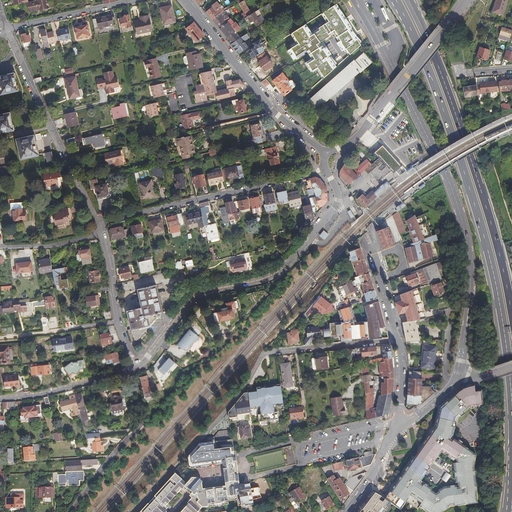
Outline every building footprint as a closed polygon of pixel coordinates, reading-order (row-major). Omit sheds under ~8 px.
[(36,0),(27,2),(26,2),(27,8),(28,9),(29,13),(34,11),(36,11),(38,9),(41,9),(42,10),(48,9),(45,0),(36,0)] [(258,10),(252,0),(246,0),(243,2),(245,6),(240,9),(243,14),(241,16),(243,19),(245,18),(257,11),(258,10)] [(495,0),(496,0),(492,12),(502,15),(507,0),(495,0)] [(211,7),(204,12),(210,20),(223,12),(215,3),(211,6),(211,7)] [(351,28),(335,4),(320,14),(326,23),(320,26),(319,24),(318,25),(319,27),(316,29),(315,27),(311,30),(310,29),(308,31),(304,24),(289,35),(294,42),(288,46),(289,48),(285,51),(285,52),(286,54),(287,54),(292,61),(294,59),(295,61),(304,55),(305,57),(307,55),(309,59),(303,64),(310,74),(315,70),(321,79),(337,65),(330,55),(330,54),(325,47),(322,48),(319,42),(332,34),(338,42),(335,43),(341,52),(343,50),(347,56),(362,43),(355,36),(350,28),(351,28)] [(171,14),(169,6),(157,8),(161,24),(172,22),(171,14)] [(257,11),(245,18),(243,19),(245,23),(247,22),(248,24),(252,22),(254,26),(263,21),(258,12),(257,11)] [(223,12),(210,20),(214,24),(217,28),(228,19),(223,12)] [(102,17),(92,20),(94,30),(113,25),(112,20),(114,19),(113,15),(102,17)] [(118,20),(120,29),(131,26),(128,15),(124,16),(124,18),(118,20)] [(150,31),(147,16),(139,18),(139,20),(133,22),(136,35),(150,31)] [(224,39),(228,44),(238,38),(233,32),(238,29),(234,23),(233,23),(231,22),(229,19),(228,19),(217,28),(224,37),(225,38),(224,39)] [(196,29),(191,23),(183,29),(194,42),(202,35),(196,29)] [(80,27),(75,28),(77,38),(88,35),(86,26),(80,27)] [(511,30),(511,26),(508,26),(507,30),(501,28),(499,35),(510,38),(511,31),(511,30)] [(61,40),(61,41),(70,39),(67,28),(62,29),(58,30),(59,32),(61,40)] [(40,31),(44,46),(48,45),(46,33),(45,30),(42,30),(40,31)] [(46,33),(48,45),(54,43),(52,32),(49,32),(46,33)] [(22,35),(20,35),(22,43),(23,43),(24,47),(30,46),(29,42),(28,36),(25,36),(25,34),(22,35)] [(246,38),(244,34),(238,38),(228,44),(236,54),(245,47),(242,43),(241,43),(240,42),(246,38)] [(249,55),(252,58),(262,52),(259,47),(261,46),(257,40),(250,45),(252,47),(247,51),(249,55)] [(489,51),(479,48),(476,58),(486,61),(489,51)] [(193,52),(184,54),(185,57),(186,64),(188,71),(201,68),(199,61),(197,54),(194,55),(193,52)] [(263,72),(272,66),(263,53),(256,58),(259,62),(257,63),(260,67),(263,72)] [(353,62),(360,70),(369,62),(362,54),(353,62)] [(147,68),(150,78),(159,76),(157,68),(154,59),(143,62),(145,69),(147,68)] [(360,70),(353,62),(352,61),(312,97),(320,106),(340,88),(360,70)] [(232,89),(243,87),(238,80),(230,82),(229,80),(223,82),(225,89),(215,92),(213,83),(210,71),(197,74),(199,85),(193,86),(195,91),(192,92),(194,103),(205,100),(204,95),(213,93),(215,101),(234,96),(232,89)] [(106,88),(108,87),(109,94),(113,93),(113,89),(117,88),(118,86),(117,79),(114,77),(113,77),(113,75),(110,72),(105,73),(104,77),(105,81),(103,81),(102,79),(95,80),(97,89),(103,88),(106,88)] [(282,97),(290,91),(289,90),(293,87),(293,85),(290,82),(289,81),(288,82),(281,73),(270,81),(278,91),(282,97)] [(7,75),(0,77),(0,94),(0,95),(18,91),(14,74),(7,75)] [(74,77),(64,79),(66,88),(68,98),(75,97),(78,96),(77,89),(74,77)] [(497,83),(498,92),(508,91),(507,80),(501,81),(501,82),(497,83)] [(480,94),(498,92),(497,82),(493,83),(483,84),(479,84),(479,85),(480,94)] [(163,88),(162,84),(148,87),(151,98),(161,96),(160,89),(163,88)] [(477,93),(476,86),(462,90),(465,99),(474,97),(474,94),(477,93)] [(289,107),(301,96),(296,90),(284,101),(289,107)] [(314,111),(320,106),(312,97),(306,102),(310,107),(314,111)] [(242,105),(241,101),(234,102),(235,105),(231,106),(232,111),(236,111),(237,114),(243,112),(242,105)] [(227,109),(225,102),(218,104),(219,111),(227,109)] [(157,108),(156,103),(143,106),(146,117),(155,115),(154,109),(157,108)] [(120,107),(111,109),(113,115),(114,119),(127,116),(124,104),(120,105),(120,107)] [(74,112),(64,114),(65,120),(67,128),(77,126),(74,112)] [(199,119),(198,112),(179,116),(182,129),(192,127),(190,121),(199,119)] [(9,114),(0,115),(0,133),(12,131),(10,119),(9,114)] [(250,138),(252,143),(264,141),(263,135),(261,135),(259,130),(258,124),(249,126),(251,137),(250,138)] [(15,140),(19,159),(43,154),(41,144),(39,134),(15,140)] [(95,150),(104,147),(101,134),(81,139),(82,142),(83,145),(94,143),(95,150)] [(189,159),(188,156),(194,154),(193,150),(189,137),(174,141),(176,148),(178,147),(182,161),(189,159)] [(278,148),(276,142),(270,144),(272,149),(265,150),(266,156),(268,156),(270,166),(278,164),(277,160),(278,158),(277,156),(277,154),(275,153),(274,149),(278,148)] [(118,152),(103,155),(104,160),(105,165),(114,162),(115,166),(123,164),(122,160),(120,160),(118,152)] [(50,153),(43,154),(45,163),(52,162),(50,153)] [(379,159),(365,171),(368,174),(377,167),(382,172),(386,167),(379,159)] [(368,160),(357,170),(361,174),(372,164),(368,160)] [(347,187),(359,177),(358,176),(361,174),(357,170),(354,167),(352,170),(345,164),(341,170),(340,175),(340,180),(347,187)] [(0,174),(9,173),(8,166),(0,167),(0,174)] [(239,166),(234,167),(237,178),(233,179),(233,180),(242,179),(239,166)] [(234,167),(223,170),(225,180),(227,180),(227,181),(230,180),(230,179),(231,179),(233,179),(237,178),(234,167)] [(156,169),(156,168),(149,169),(151,177),(158,178),(164,177),(162,168),(156,169)] [(222,179),(220,170),(205,173),(207,184),(212,183),(211,182),(213,181),(217,180),(222,179)] [(55,181),(55,179),(60,178),(59,172),(42,175),(43,183),(45,182),(46,188),(58,186),(57,183),(57,181),(55,181)] [(179,188),(179,189),(181,188),(182,188),(182,187),(184,187),(181,174),(174,175),(176,184),(174,184),(175,189),(179,188)] [(194,184),(195,189),(200,188),(204,187),(202,175),(192,177),(192,179),(191,179),(192,184),(194,184)] [(315,197),(327,193),(327,188),(318,179),(315,177),(310,179),(310,180),(315,197)] [(96,180),(90,182),(91,189),(95,189),(98,201),(103,199),(107,198),(110,196),(110,194),(109,188),(106,188),(105,184),(97,186),(96,180)] [(315,197),(310,180),(306,181),(307,186),(305,186),(307,191),(308,191),(311,198),(315,197)] [(391,183),(389,180),(377,191),(380,193),(391,183)] [(152,194),(150,181),(138,183),(141,198),(147,197),(151,196),(151,194),(152,194)] [(280,201),(289,199),(288,196),(287,191),(282,193),(278,194),(280,201)] [(366,198),(363,194),(356,200),(362,211),(378,196),(374,191),(366,198)] [(266,211),(276,209),(273,193),(269,194),(265,195),(267,204),(264,205),(266,211)] [(289,199),(291,208),(303,205),(302,203),(300,193),(295,194),(292,195),(288,196),(289,199)] [(319,207),(323,206),(327,200),(327,193),(315,197),(311,198),(312,205),(318,203),(319,207)] [(250,197),(252,208),(261,206),(259,196),(256,197),(254,198),(254,197),(250,197)] [(249,208),(247,199),(243,200),(238,201),(240,210),(249,208)] [(237,208),(239,208),(238,201),(234,202),(236,208),(235,208),(233,201),(229,202),(225,203),(226,207),(229,221),(235,219),(235,217),(240,216),(239,212),(238,212),(237,208)] [(209,202),(201,204),(203,213),(202,214),(205,226),(209,225),(207,218),(206,213),(210,212),(208,206),(210,206),(209,202)] [(303,205),(308,227),(311,222),(313,219),(315,217),(312,205),(307,206),(306,202),(302,203),(303,205)] [(23,203),(10,204),(10,209),(12,209),(12,216),(12,220),(17,220),(17,219),(19,219),(23,219),(23,218),(25,218),(24,214),(23,214),(23,203)] [(225,222),(229,221),(226,207),(221,208),(225,222)] [(67,209),(59,211),(60,213),(55,213),(56,216),(52,217),(54,225),(56,225),(57,229),(64,228),(64,226),(69,225),(68,222),(67,218),(66,218),(66,216),(68,216),(67,209)] [(194,214),(187,216),(189,225),(199,223),(200,228),(205,227),(205,226),(202,214),(202,212),(194,214)] [(398,235),(404,233),(397,212),(391,216),(398,235)] [(182,213),(177,214),(176,214),(177,215),(174,216),(168,217),(170,227),(179,225),(179,226),(185,225),(182,213)] [(430,258),(432,257),(428,243),(435,241),(434,235),(431,236),(422,215),(414,218),(413,215),(404,222),(412,243),(424,239),(425,241),(424,241),(425,243),(423,244),(423,243),(420,243),(420,244),(418,245),(421,258),(422,260),(429,258),(430,258)] [(157,220),(152,222),(155,233),(165,231),(162,219),(157,220)] [(133,234),(135,234),(138,233),(138,234),(143,233),(143,232),(141,223),(131,225),(133,234)] [(209,225),(205,226),(205,227),(206,229),(208,240),(220,238),(216,223),(209,225)] [(117,227),(108,229),(110,240),(130,235),(129,229),(124,230),(123,226),(117,227)] [(378,241),(381,250),(393,245),(386,228),(378,231),(377,228),(373,229),(378,241)] [(323,231),(319,235),(324,240),(328,235),(323,231)] [(425,243),(424,241),(425,241),(424,239),(412,243),(409,244),(410,247),(413,246),(416,259),(421,258),(418,245),(420,244),(420,243),(423,243),(423,244),(425,243)] [(405,248),(408,263),(417,261),(416,259),(413,246),(410,247),(405,248)] [(83,248),(78,249),(79,253),(80,260),(81,265),(91,264),(88,247),(83,248)] [(361,254),(359,249),(348,252),(351,263),(362,259),(361,254)] [(273,256),(277,261),(282,257),(277,252),(273,256)] [(175,263),(177,270),(182,268),(185,268),(195,265),(193,259),(175,263)] [(234,271),(241,270),(248,269),(247,264),(247,263),(247,260),(245,259),(238,260),(238,259),(232,260),(232,261),(229,261),(229,262),(230,266),(231,272),(234,271)] [(362,259),(351,263),(355,276),(356,277),(367,273),(365,266),(362,259)] [(39,274),(51,272),(51,270),(49,260),(43,261),(37,262),(39,274)] [(155,269),(153,261),(149,262),(148,260),(140,261),(142,272),(155,269)] [(420,287),(439,280),(437,273),(436,271),(435,266),(441,264),(440,262),(409,273),(409,275),(404,277),(406,283),(407,285),(411,284),(412,286),(418,283),(420,287)] [(19,264),(15,265),(16,273),(31,271),(30,264),(24,265),(24,263),(19,264)] [(126,274),(127,276),(132,275),(129,264),(123,265),(120,266),(122,275),(126,274)] [(65,268),(51,270),(51,272),(52,281),(57,280),(56,276),(58,273),(66,272),(65,268)] [(89,284),(100,282),(99,276),(98,271),(87,273),(89,284)] [(356,277),(355,276),(352,277),(353,280),(356,278),(358,284),(359,284),(369,281),(369,279),(367,273),(356,277)] [(342,284),(338,286),(339,287),(341,286),(349,282),(353,280),(352,277),(341,283),(342,284)] [(356,278),(353,280),(349,282),(353,291),(356,289),(355,288),(358,284),(356,278)] [(375,299),(369,281),(359,284),(365,302),(375,299)] [(349,282),(341,286),(345,294),(352,291),(353,291),(349,282)] [(439,283),(430,287),(433,296),(442,292),(439,284),(439,283)] [(137,340),(138,339),(158,317),(157,314),(159,314),(159,312),(163,311),(156,285),(138,289),(143,307),(140,308),(128,311),(128,314),(128,321),(131,330),(134,339),(137,340)] [(317,306),(328,291),(324,287),(309,307),(312,309),(315,305),(317,306)] [(414,321),(418,320),(417,316),(423,313),(416,289),(399,295),(401,302),(394,304),(396,310),(398,314),(404,313),(406,322),(414,321)] [(97,296),(85,298),(87,307),(99,305),(98,301),(97,296)] [(40,299),(40,301),(43,301),(44,304),(45,309),(48,308),(53,308),(51,298),(40,299)] [(28,303),(12,305),(13,312),(19,312),(20,318),(26,317),(32,317),(32,306),(44,304),(43,301),(40,301),(28,303)] [(223,311),(213,314),(215,322),(235,317),(233,309),(238,308),(237,301),(233,302),(227,303),(228,306),(227,306),(227,309),(223,310),(223,311)] [(3,307),(0,307),(0,313),(5,313),(13,313),(13,312),(12,305),(12,302),(5,302),(5,303),(3,303),(3,307)] [(382,319),(377,302),(335,315),(343,342),(385,339),(382,319)] [(110,312),(102,313),(104,321),(111,320),(110,312)] [(55,317),(46,319),(47,325),(48,330),(57,329),(55,317)] [(406,322),(401,324),(403,334),(404,343),(419,342),(414,321),(406,322)] [(0,323),(0,335),(6,335),(12,334),(11,323),(0,323)] [(306,338),(303,342),(304,347),(309,346),(312,341),(311,340),(312,338),(314,338),(319,338),(318,335),(320,332),(318,330),(318,327),(305,328),(306,338)] [(136,341),(137,340),(134,339),(131,330),(128,331),(132,342),(136,341)] [(191,344),(193,341),(195,342),(198,338),(189,331),(176,346),(182,350),(183,349),(183,345),(187,349),(191,344)] [(289,334),(286,334),(288,344),(293,343),(293,342),(297,341),(296,333),(294,333),(294,331),(289,332),(289,334)] [(110,333),(101,334),(103,344),(112,343),(111,338),(110,333)] [(72,337),(53,339),(54,350),(67,349),(67,350),(73,349),(72,337)] [(183,349),(182,350),(182,351),(184,351),(186,351),(188,350),(195,342),(193,341),(191,344),(187,349),(183,345),(183,349)] [(384,358),(392,357),(391,345),(382,346),(383,356),(382,358),(376,359),(375,360),(371,360),(367,365),(368,364),(379,363),(384,362),(384,358)] [(421,350),(420,356),(432,357),(433,346),(421,345),(421,350)] [(375,355),(374,347),(356,349),(357,357),(375,355)] [(1,363),(9,363),(9,360),(13,360),(12,350),(8,350),(8,348),(0,348),(0,355),(1,356),(1,363)] [(118,351),(105,356),(108,364),(110,363),(113,362),(113,363),(114,363),(121,360),(119,355),(118,351)] [(121,360),(114,363),(114,365),(123,362),(121,355),(119,355),(121,360)] [(432,357),(420,356),(420,363),(419,367),(432,368),(432,357)] [(393,370),(392,357),(384,358),(384,362),(379,363),(381,377),(382,376),(383,378),(385,378),(385,382),(393,382),(393,370)] [(165,362),(160,358),(156,363),(161,367),(165,362)] [(326,367),(325,358),(313,360),(314,369),(326,367)] [(72,361),(65,367),(70,374),(73,372),(75,373),(77,373),(80,370),(80,369),(84,368),(83,365),(85,364),(84,359),(78,360),(78,361),(73,362),(72,361)] [(32,367),(31,367),(32,375),(40,374),(40,375),(45,374),(51,373),(49,365),(39,366),(38,364),(32,365),(32,367)] [(292,387),(288,364),(279,365),(283,388),(292,387)] [(420,373),(407,372),(408,377),(407,390),(406,395),(419,396),(420,387),(420,373)] [(372,379),(374,379),(373,376),(370,376),(369,373),(362,374),(364,383),(370,382),(369,382),(372,381),(372,379)] [(19,375),(4,376),(5,387),(11,386),(15,385),(15,387),(18,387),(20,386),(19,375)] [(149,384),(148,376),(141,378),(145,397),(152,396),(150,388),(149,384)] [(393,393),(393,382),(385,382),(382,382),(382,395),(379,396),(377,407),(373,408),(374,388),(370,388),(370,382),(364,383),(365,393),(365,399),(366,420),(389,414),(393,393)] [(251,396),(247,397),(247,401),(249,411),(253,410),(253,408),(256,407),(256,410),(258,409),(259,418),(256,418),(257,425),(276,422),(275,415),(272,416),(271,408),(275,407),(274,405),(277,404),(277,407),(281,406),(279,387),(276,388),(275,386),(270,387),(271,389),(263,390),(263,388),(258,389),(259,390),(255,391),(255,393),(251,393),(251,396)] [(449,448),(463,457),(468,450),(453,438),(458,417),(472,408),(485,406),(483,391),(477,392),(476,386),(463,391),(443,409),(437,429),(422,451),(386,501),(390,504),(400,511),(404,511),(405,511),(411,504),(421,511),(423,509),(440,489),(441,487),(434,483),(433,484),(429,482),(438,466),(437,465),(439,462),(441,459),(442,459),(449,448)] [(422,395),(422,397),(424,398),(426,399),(433,393),(427,388),(422,387),(421,395),(422,395)] [(101,391),(94,393),(96,400),(103,398),(101,391)] [(71,416),(78,415),(82,431),(84,430),(83,426),(86,426),(84,420),(86,420),(83,406),(80,398),(79,394),(76,395),(67,397),(68,400),(63,401),(58,402),(61,412),(70,410),(71,416)] [(118,395),(109,397),(110,401),(108,401),(109,410),(111,410),(112,417),(121,415),(121,412),(122,411),(122,410),(123,410),(124,409),(124,408),(124,406),(124,404),(123,404),(123,402),(123,401),(123,399),(122,399),(122,397),(121,396),(118,397),(118,395)] [(419,396),(406,395),(405,407),(414,407),(419,404),(424,398),(422,397),(419,397),(419,396)] [(341,408),(340,397),(329,399),(332,416),(344,414),(343,407),(341,408)] [(249,412),(247,401),(233,403),(235,414),(249,412)] [(25,422),(25,420),(38,418),(38,420),(42,420),(41,415),(40,416),(39,404),(35,405),(32,405),(32,409),(26,410),(23,410),(23,412),(21,412),(22,418),(20,418),(21,422),(25,422)] [(301,419),(300,408),(287,410),(289,420),(301,419)] [(240,439),(249,438),(248,426),(236,428),(237,432),(239,432),(240,439)] [(98,438),(87,439),(87,443),(91,443),(92,451),(103,450),(102,447),(100,447),(99,438),(98,438)] [(241,457),(235,458),(234,451),(233,452),(231,441),(197,447),(187,458),(188,468),(222,463),(223,470),(226,484),(202,488),(201,481),(200,479),(197,477),(196,477),(192,478),(191,477),(186,483),(174,473),(139,511),(163,511),(166,509),(165,508),(167,506),(166,504),(183,485),(189,490),(193,494),(188,500),(189,501),(179,511),(197,511),(201,508),(202,509),(228,505),(228,501),(237,500),(234,486),(240,485),(238,477),(245,476),(295,465),(290,447),(241,457)] [(47,443),(33,445),(33,452),(40,451),(41,448),(48,448),(47,443)] [(30,447),(28,448),(28,451),(22,451),(23,462),(34,461),(34,458),(32,458),(31,447),(30,447)] [(476,456),(468,450),(463,457),(463,460),(460,461),(464,480),(466,479),(467,484),(465,484),(465,483),(452,485),(447,489),(447,490),(445,492),(445,491),(440,489),(423,509),(426,511),(445,511),(450,509),(478,505),(476,495),(477,494),(473,470),(476,456)] [(369,466),(373,456),(371,456),(363,457),(345,462),(347,472),(360,469),(360,468),(369,466)] [(97,466),(96,461),(65,462),(65,473),(71,473),(81,472),(81,469),(82,469),(82,468),(82,467),(89,466),(97,466)] [(342,470),(341,463),(332,465),(333,471),(342,470)] [(57,483),(57,487),(64,487),(64,483),(68,483),(69,485),(78,485),(78,481),(83,481),(83,472),(81,472),(71,473),(65,473),(64,473),(64,476),(56,477),(57,483)] [(343,482),(340,478),(336,480),(333,476),(327,479),(343,505),(362,480),(366,473),(365,472),(355,475),(343,482)] [(252,504),(249,483),(240,485),(234,486),(237,500),(238,506),(252,504)] [(294,500),(291,502),(292,505),(296,503),(295,502),(300,499),(305,496),(299,488),(298,488),(296,486),(293,488),(295,490),(290,494),(294,500)] [(40,498),(49,498),(54,497),(54,488),(41,488),(41,489),(37,489),(37,498),(40,498)] [(385,510),(390,504),(386,501),(382,498),(382,499),(371,492),(366,497),(368,498),(364,504),(362,503),(360,506),(358,509),(360,510),(357,511),(380,511),(383,509),(385,510)] [(22,501),(22,495),(9,495),(9,499),(5,499),(5,509),(9,509),(9,511),(13,511),(18,511),(18,507),(21,507),(21,501),(22,501)] [(334,505),(329,497),(322,502),(327,510),(331,507),(334,505)]
